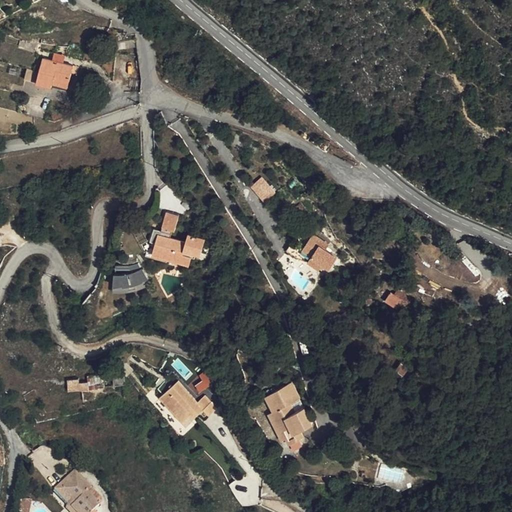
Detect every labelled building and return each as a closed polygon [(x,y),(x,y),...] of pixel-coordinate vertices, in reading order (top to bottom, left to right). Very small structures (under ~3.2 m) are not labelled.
[(55,54),(66,58),(69,51),(57,47),(55,54)] [(84,61),(77,58),(76,61),(66,58),(55,54),(50,52),(45,68),(34,64),(30,75),(58,84),(59,79),(61,73),(73,77),(75,68),(82,71),(84,61)] [(73,77),(61,73),(59,79),(71,83),(73,77)] [(32,109),(49,115),(53,104),(36,98),(32,109)] [(266,201),(275,192),(262,179),(253,187),(266,201)] [(156,230),(148,228),(145,238),(155,242),(153,250),(167,255),(175,258),(174,261),(191,267),(196,252),(204,255),(211,235),(187,227),(184,238),(166,233),(169,224),(172,226),(177,210),(164,206),(156,230)] [(343,252),(332,246),(326,242),(329,237),(318,230),(309,246),(297,240),(293,249),(304,255),(305,253),(326,265),(329,260),(337,264),(343,252)] [(335,240),(329,237),(326,242),(332,246),(335,240)] [(155,242),(145,238),(137,257),(162,266),(167,255),(153,250),(155,242)] [(115,262),(115,289),(130,289),(130,280),(145,279),(145,261),(115,262)] [(400,308),(410,300),(403,291),(394,298),(400,308)] [(399,373),(405,368),(400,360),(393,366),(399,373)] [(101,370),(102,385),(122,382),(123,366),(101,370)] [(85,372),(86,378),(88,387),(102,385),(101,370),(85,372)] [(201,387),(213,381),(207,370),(202,372),(204,377),(198,380),(201,387)] [(67,391),(79,389),(78,379),(78,377),(66,378),(67,391)] [(196,398),(178,377),(158,392),(179,418),(189,410),(192,414),(202,406),(207,412),(214,406),(203,392),(196,398)] [(86,378),(78,379),(79,389),(88,387),(86,378)] [(300,395),(292,379),(267,391),(274,406),(287,432),(290,439),(300,434),(297,428),(301,426),(313,420),(305,404),(295,408),(291,400),(300,395)] [(287,432),(274,406),(270,409),(283,435),(287,432)] [(192,414),(189,410),(179,418),(182,422),(192,414)] [(365,419),(359,419),(353,425),(363,436),(371,425),(365,419)] [(91,482),(76,466),(69,471),(73,475),(68,481),(79,495),(71,502),(79,511),(94,511),(91,508),(100,499),(89,485),(91,482)] [(56,484),(71,502),(79,495),(68,481),(73,475),(69,471),(56,484)] [(68,505),(73,511),(79,511),(71,502),(68,505)]
